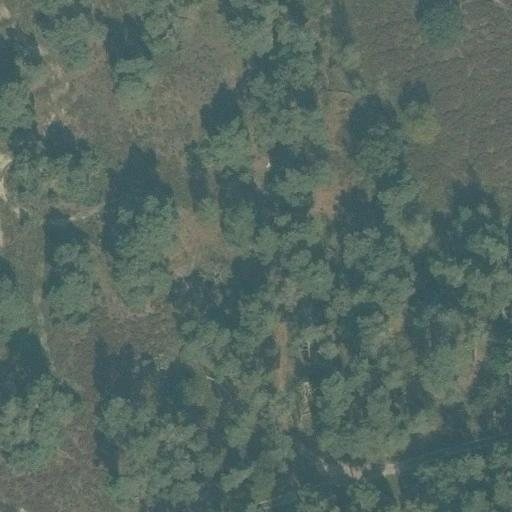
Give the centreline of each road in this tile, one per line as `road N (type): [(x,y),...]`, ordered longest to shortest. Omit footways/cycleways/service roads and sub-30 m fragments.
road 1 (track): [(305,482),(511,432)]
road 2 (track): [(183,511),(305,482)]
